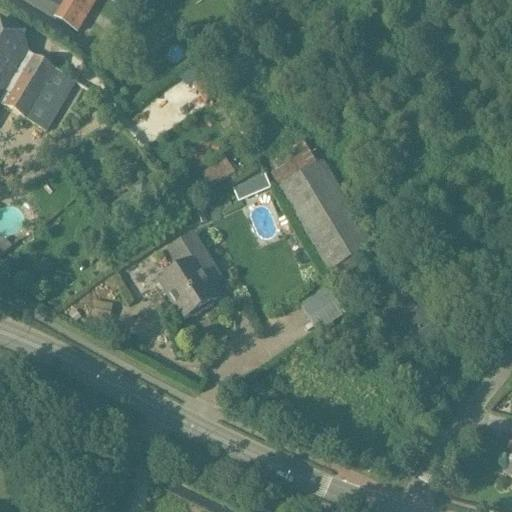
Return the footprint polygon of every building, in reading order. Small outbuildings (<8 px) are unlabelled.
[(16,0),(46,17),(56,0),(55,0),(67,0),(54,23),(75,35),(95,0),(13,0),(15,1),(16,0)] [(0,106),(26,122),(46,133),(75,85),(0,39),(0,106)] [(202,78),(192,86),(206,105),(216,98),(202,78)] [(374,248),(324,164),(317,168),(304,146),(286,157),(291,165),(278,173),(271,178),(279,191),(278,192),(328,276),(330,275),(342,296),(347,294),(350,300),(357,297),(353,290),(365,282),(352,261),(374,248)] [(239,202),(269,190),(264,177),(234,189),(239,202)] [(212,322),(221,316),(214,304),(216,302),(210,291),(223,283),(194,238),(176,249),(168,255),(179,274),(160,286),(184,323),(204,309),(212,322)] [(327,287),(300,305),(317,332),(345,314),(327,287)] [(432,349),(430,345),(446,334),(423,299),(418,293),(409,299),(408,298),(391,309),(397,317),(392,321),(416,355),(418,358),(432,349)]
